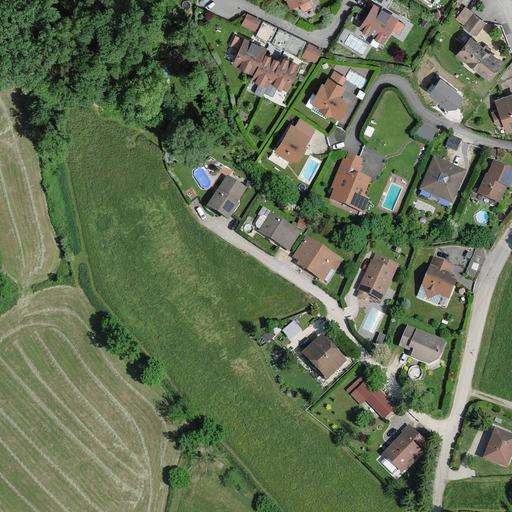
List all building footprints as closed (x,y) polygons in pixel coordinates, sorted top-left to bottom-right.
[(298,0),(297,1),(302,11),(312,6),(308,0),(298,0)] [(362,25),(383,38),(390,27),(396,18),(375,5),(362,25)] [(459,17),(467,24),(475,14),(467,7),(459,17)] [(467,24),(477,33),(486,22),(475,13),(475,14),(467,24)] [(258,23),(246,17),(243,24),(255,30),(258,23)] [(406,24),(396,18),(390,27),(400,33),(406,24)] [(277,27),(264,20),(256,36),(269,43),(277,27)] [(307,42),(280,28),(272,44),(299,58),(307,42)] [(242,50),(247,40),(237,35),(232,45),(242,50)] [(472,38),(460,53),(489,77),(501,62),(490,53),(491,52),(489,51),(485,48),(484,47),(483,48),(472,38)] [(236,62),(256,72),(265,54),(267,50),(247,40),(242,50),(236,62)] [(320,55),(308,49),(305,56),(317,62),(320,55)] [(269,84),(272,79),(280,62),(265,54),(256,72),(254,76),(262,80),(269,84)] [(280,83),(287,87),(298,65),(282,57),(280,62),(272,79),(280,83)] [(331,79),(343,86),(346,79),(335,72),(331,79)] [(323,106),(324,108),(329,112),(332,111),(340,116),(348,102),(340,97),(339,95),(344,86),(343,86),(331,79),(330,78),(326,86),(323,84),(320,90),(321,93),(316,101),(323,106)] [(280,83),(272,79),(269,84),(265,92),(273,96),(280,83)] [(265,92),(269,84),(262,80),(255,92),(263,96),(265,92)] [(464,99),(441,80),(428,95),(448,111),(455,111),(464,99)] [(510,128),(511,126),(511,94),(498,100),(502,110),(503,109),(510,128)] [(297,128),(309,135),(314,128),(302,120),(297,128)] [(424,122),(418,135),(433,142),(439,130),(424,122)] [(278,149),(292,158),(298,156),(301,152),(301,149),(309,135),(297,128),(293,125),(278,149)] [(451,135),(446,146),(457,151),(462,140),(451,135)] [(437,159),(425,187),(452,199),(465,172),(437,159)] [(361,166),(346,160),(336,185),(339,186),(334,196),(355,204),(359,195),(361,196),(362,195),(369,179),(357,174),(361,166)] [(511,169),(495,162),(481,193),(500,201),(504,191),(504,190),(506,185),(510,187),(511,182),(511,169)] [(228,178),(210,205),(228,218),(237,204),(235,203),(244,189),(228,178)] [(362,195),(361,196),(359,195),(355,204),(364,208),(371,199),(362,195)] [(256,227),(262,230),(270,218),(264,215),(261,216),(256,223),(256,227)] [(262,230),(261,231),(288,249),(299,233),(272,215),(270,218),(262,230)] [(495,226),(491,234),(495,236),(499,228),(495,226)] [(300,264),(318,276),(324,267),(328,270),(331,266),(335,269),(341,260),(307,239),(295,257),(302,261),(300,264)] [(376,256),(373,264),(379,266),(382,260),(382,259),(376,256)] [(379,266),(373,264),(361,291),(369,294),(382,300),(397,266),(382,260),(379,266)] [(425,288),(427,294),(435,297),(442,294),(443,294),(450,297),(455,284),(450,281),(448,278),(447,276),(451,268),(436,261),(425,287),(425,288)] [(323,279),(327,281),(335,269),(331,266),(328,270),(323,279)] [(324,267),(318,276),(323,279),(328,270),(324,267)] [(419,297),(438,306),(443,294),(442,294),(435,297),(427,294),(425,288),(425,287),(423,286),(419,297)] [(369,294),(361,291),(358,297),(366,301),(369,294)] [(285,329),(293,339),(304,329),(296,320),(285,329)] [(445,343),(409,328),(402,344),(412,348),(413,346),(417,348),(414,355),(430,361),(438,358),(445,343)] [(328,374),(342,360),(323,340),(308,354),(328,374)] [(385,419),(395,409),(370,382),(359,391),(367,400),(385,419)] [(367,400),(359,391),(354,396),(362,405),(367,400)] [(427,446),(409,428),(402,436),(404,437),(386,455),(388,457),(400,469),(402,471),(427,446)] [(486,456),(507,465),(511,450),(511,436),(497,430),(486,456)] [(400,469),(388,457),(382,463),(394,475),(400,469)]
